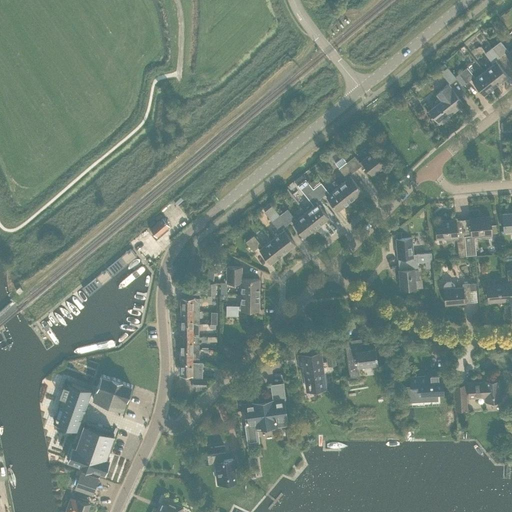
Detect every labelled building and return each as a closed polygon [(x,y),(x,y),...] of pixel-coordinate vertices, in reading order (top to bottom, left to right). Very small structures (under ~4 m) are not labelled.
[(511,48),(509,52),(500,41),(492,47),(499,56),(504,52),(506,54),(511,62),(511,48)] [(508,76),(495,60),(499,56),(492,47),(484,53),(493,64),(484,71),(495,85),(508,76)] [(456,78),(455,76),(447,67),(440,72),(449,83),(456,78)] [(475,78),(466,67),(455,76),(456,78),(462,85),(470,79),(483,95),(495,85),(484,71),(475,78)] [(429,110),(439,122),(463,103),(448,84),(437,93),(442,99),(429,110)] [(354,155),(346,162),(353,171),(363,163),(372,174),(384,165),(373,150),(359,161),(354,155)] [(346,162),(345,162),(342,158),(335,163),(338,168),(347,179),(338,186),(350,200),(362,191),(349,174),(353,171),(346,162)] [(320,182),(312,188),(320,198),(324,194),(338,210),(350,200),(338,186),(329,193),(320,182)] [(315,201),(320,198),(312,188),(305,194),(314,205),(305,212),(316,227),(328,218),(315,201)] [(264,211),(280,232),(271,239),(283,254),(295,244),(282,227),(286,224),(279,215),(272,205),(264,211)] [(304,237),(316,227),(305,212),(296,220),(287,208),(279,215),(286,224),(291,220),(304,237)] [(511,212),(502,214),(503,231),(511,229),(511,212)] [(472,245),(471,236),(491,235),(490,215),(469,217),(470,226),(463,227),(465,245),(472,245)] [(149,228),(157,236),(169,225),(162,217),(149,228)] [(465,245),(463,227),(456,228),(455,218),(435,220),(437,239),(445,239),(446,240),(457,239),(458,256),(466,256),(465,245)] [(259,249),(271,263),(283,254),(271,239),(262,246),(253,235),(246,241),(253,250),(258,247),(259,248),(259,249)] [(398,257),(398,263),(417,262),(431,261),(431,252),(413,253),(411,237),(396,238),(397,257),(398,257)] [(414,268),(418,268),(417,262),(398,263),(399,269),(398,269),(400,289),(416,287),(414,268)] [(259,294),(259,278),(241,278),(242,266),(227,266),(227,282),(241,282),(241,294),(259,294)] [(510,301),(509,291),(511,290),(511,269),(507,270),(508,281),(488,283),(489,303),(510,301)] [(476,289),(475,282),(462,283),(463,287),(454,287),(454,283),(450,281),(446,281),(443,284),(445,304),(464,302),(470,302),(469,290),(476,289)] [(215,294),(215,282),(205,282),(206,294),(215,294)] [(193,292),(203,292),(203,283),(193,283),(193,292)] [(259,309),(259,294),(241,294),(241,305),(226,305),(226,315),(238,315),(238,309),(259,309)] [(193,297),(181,297),(181,310),(199,311),(199,298),(193,298),(193,297)] [(199,323),(199,311),(181,310),(180,323),(199,323)] [(180,335),(199,336),(199,323),(180,323),(180,335)] [(199,349),(199,336),(180,335),(180,348),(199,349)] [(359,376),(358,365),(377,363),(375,347),(358,350),(356,338),(346,340),(348,349),(349,360),(347,360),(350,377),(359,376)] [(198,361),(199,349),(180,348),(180,361),(198,361)] [(334,351),(325,353),(327,366),(336,364),(334,351)] [(309,389),(325,387),(320,352),(319,352),(320,354),(310,355),(310,356),(308,357),(308,354),(298,355),(299,365),(306,364),(309,389)] [(220,354),(215,364),(223,367),(227,360),(220,354)] [(198,361),(180,361),(180,374),(192,374),(192,385),(195,385),(200,385),(201,385),(206,385),(206,377),(202,377),(202,361),(198,361)] [(443,391),(442,371),(427,371),(427,375),(418,375),(418,372),(417,372),(417,375),(410,375),(410,387),(404,387),(404,400),(436,398),(435,392),(443,391)] [(110,377),(110,378),(100,374),(93,396),(123,407),(130,385),(121,381),(110,377)] [(488,396),(488,401),(500,400),(499,379),(484,380),(484,381),(467,382),(468,397),(488,396)] [(65,380),(58,400),(82,408),(88,389),(65,380)] [(270,386),(272,400),(242,404),(245,424),(244,424),(247,444),(258,442),(256,429),(277,426),(286,424),(285,419),(286,419),(283,399),(285,399),(283,382),(283,384),(270,386)] [(455,409),(466,408),(465,384),(454,385),(455,409)] [(58,400),(51,419),(75,428),(82,408),(58,400)] [(84,423),(83,422),(75,446),(72,444),(67,459),(80,463),(79,464),(90,468),(91,467),(103,471),(108,457),(105,456),(113,433),(112,433),(112,434),(84,424),(84,423)] [(215,462),(217,483),(235,480),(232,458),(223,460),(222,453),(225,453),(224,445),(210,447),(211,454),(202,455),(203,463),(215,462)] [(191,457),(192,467),(200,466),(199,456),(191,457)] [(75,488),(93,494),(99,478),(77,470),(75,475),(79,477),(75,488)] [(86,511),(89,504),(70,497),(64,511),(86,511)] [(180,511),(183,507),(162,498),(158,509),(153,507),(151,511),(180,511)]
